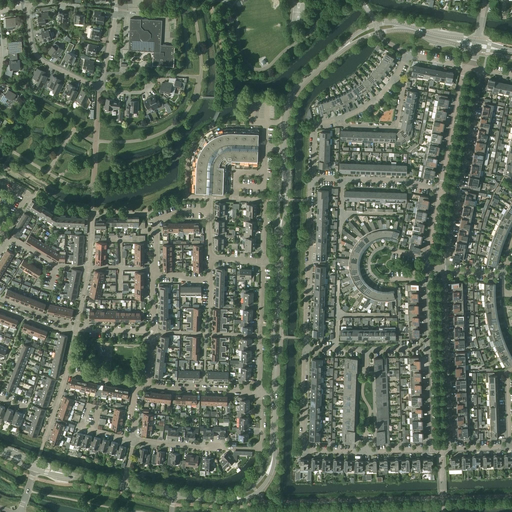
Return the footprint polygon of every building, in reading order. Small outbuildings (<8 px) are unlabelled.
[(96,22),(103,24),(105,17),(101,16),(102,12),(95,11),(93,19),(97,20),(96,22)] [(42,16),(38,16),(39,25),(46,24),(46,21),(49,21),(48,12),(41,13),(42,16)] [(58,20),(68,22),(69,14),(59,13),(58,20)] [(75,14),(74,24),(84,25),(85,15),(75,14)] [(18,23),(18,22),(18,21),(20,21),(20,20),(19,21),(19,16),(16,17),(16,15),(4,17),(5,17),(5,22),(2,23),(4,23),(4,28),(8,27),(8,30),(13,29),(13,28),(15,28),(15,27),(16,27),(17,27),(17,26),(18,26),(18,25),(18,24),(18,23)] [(130,19),(129,43),(129,50),(153,52),(152,66),(174,67),(175,46),(161,45),(162,20),(130,19)] [(89,38),(98,40),(101,29),(91,28),(90,28),(90,30),(91,31),(90,35),(89,35),(88,37),(89,37),(89,38)] [(44,42),(53,39),(50,29),(41,32),(44,42)] [(23,52),(21,41),(8,42),(8,46),(8,49),(9,53),(23,52)] [(77,55),(71,52),(74,45),(70,43),(65,52),(67,53),(64,59),(73,63),(77,55)] [(48,51),(56,58),(63,50),(57,44),(54,47),(53,46),(48,51)] [(86,54),(95,56),(97,46),(88,44),(86,54)] [(394,58),(394,57),(386,53),(385,55),(384,57),(383,58),(390,63),(392,65),(394,62),(392,60),(393,57),(394,58)] [(388,66),(390,63),(383,58),(381,60),(380,62),(379,63),(386,69),(388,70),(390,68),(388,66)] [(17,69),(17,68),(20,68),(20,60),(10,61),(10,65),(8,65),(6,74),(12,75),(13,72),(14,72),(15,72),(16,71),(16,70),(17,70),(17,69)] [(86,71),(93,73),(94,66),(93,66),(94,62),(85,60),(83,68),(86,69),(86,71)] [(384,71),(386,69),(379,63),(378,65),(375,68),(382,74),(384,76),(386,73),(384,71)] [(417,76),(419,67),(413,66),(412,70),(410,69),(409,74),(411,75),(411,77),(417,78),(417,76)] [(45,72),(37,68),(36,71),(34,71),(33,74),(35,74),(33,78),(36,79),(36,80),(36,81),(38,82),(37,85),(42,87),(46,78),(43,76),(45,72)] [(382,74),(375,68),(372,71),(371,73),(377,79),(379,81),(381,78),(380,77),(382,74)] [(447,71),(447,72),(445,81),(453,83),(454,78),(452,77),(453,73),(447,71)] [(377,79),(371,73),(368,76),(367,77),(373,84),(374,86),(377,83),(375,81),(377,79)] [(62,86),(59,85),(61,81),(56,78),(52,76),(49,82),(47,81),(44,87),(46,88),(48,85),(52,87),(51,90),(55,92),(58,94),(62,86)] [(373,84),(367,77),(365,79),(363,80),(362,81),(367,88),(369,90),(372,88),(370,86),(373,84)] [(492,91),(494,81),(488,79),(487,84),(485,84),(484,89),(492,91)] [(367,88),(362,81),(360,83),(357,85),(362,92),(364,94),(366,92),(365,90),(367,88)] [(166,84),(162,83),(160,92),(165,93),(164,94),(167,96),(168,95),(169,93),(174,94),(175,88),(174,88),(174,87),(175,84),(166,82),(166,84)] [(67,97),(68,97),(74,100),(77,94),(73,92),(75,87),(72,86),(73,85),(69,84),(67,86),(64,92),(67,93),(67,95),(67,96),(67,97)] [(362,92),(357,85),(355,86),(352,89),(357,96),(358,98),(361,96),(359,94),(362,92)] [(19,95),(17,94),(18,93),(7,87),(8,88),(4,94),(1,92),(1,93),(3,94),(1,96),(2,97),(1,100),(5,102),(6,101),(9,105),(14,100),(16,102),(17,101),(16,101),(19,95)] [(357,96),(352,89),(348,91),(346,92),(351,100),(352,102),(355,100),(354,98),(357,96)] [(90,94),(82,90),(77,101),(85,105),(83,107),(87,109),(91,102),(87,100),(90,94)] [(351,100),(346,92),(345,93),(341,95),(345,103),(346,105),(349,104),(348,101),(351,100)] [(447,98),(447,96),(439,94),(438,101),(447,102),(448,99),(447,98)] [(345,103),(341,95),(337,97),(335,97),(339,106),(340,108),(343,107),(342,104),(345,103)] [(149,99),(145,101),(146,104),(145,104),(146,107),(147,106),(148,109),(154,106),(154,108),(158,106),(159,110),(164,107),(162,102),(160,103),(158,98),(156,99),(154,96),(151,98),(151,99),(149,100),(149,99)] [(339,106),(335,97),(331,99),(329,100),(332,108),(333,110),(336,109),(335,107),(339,106)] [(106,99),(105,109),(112,110),(113,108),(119,109),(120,102),(113,101),(114,100),(106,99)] [(332,108),(329,100),(325,101),(323,102),(326,110),(327,113),(330,112),(329,109),(332,108)] [(138,101),(130,101),(130,108),(126,108),(126,116),(132,116),(132,112),(137,112),(138,101)] [(326,110),(323,102),(321,102),(317,103),(320,114),(323,113),(323,111),(326,110)] [(410,129),(411,124),(402,123),(401,128),(402,128),(401,129),(399,131),(407,142),(410,139),(410,137),(411,137),(413,130),(410,129)] [(258,165),(258,145),(259,130),(232,129),(227,129),(223,130),(217,131),(213,133),(209,136),(205,139),(202,142),(198,147),(196,151),(194,156),(193,161),(193,166),(192,192),(211,193),(219,193),(227,193),(228,167),(225,167),(225,163),(228,161),(231,161),(231,164),(258,165)] [(320,132),(320,138),(329,138),(332,139),(332,136),(329,136),(330,130),(324,130),(324,132),(320,132)] [(407,142),(399,131),(396,133),(395,133),(389,133),(389,141),(394,142),(394,145),(401,145),(401,144),(404,144),(407,142)] [(490,135),(487,135),(478,133),(477,137),(478,137),(478,139),(486,140),(489,141),(490,135)] [(488,147),(485,146),(476,144),(475,148),(476,148),(475,151),(484,152),(486,153),(488,147)] [(438,150),(428,148),(426,147),(425,153),(436,155),(436,153),(437,153),(438,150)] [(486,153),(484,152),(475,151),(475,153),(474,153),(473,156),(483,158),(485,159),(486,153)] [(436,155),(425,153),(424,153),(423,159),(426,159),(436,161),(436,158),(435,157),(436,155)] [(485,159),(483,158),(473,156),(472,160),(473,160),(473,162),(482,164),(484,164),(485,159)] [(329,161),(319,161),(318,161),(318,167),(323,167),(323,169),(328,169),(329,161)] [(433,167),(425,165),(423,165),(421,171),(433,173),(434,169),(433,169),(433,167)] [(433,177),(433,173),(421,171),(420,177),(431,179),(432,177),(433,177)] [(479,191),(481,182),(478,182),(469,180),(468,184),(469,184),(468,186),(473,187),(473,189),(479,191)] [(327,196),(328,188),(322,188),(322,190),(317,190),(317,196),(327,196)] [(477,200),(478,194),(467,192),(467,194),(466,194),(465,198),(475,200),(477,200)] [(35,212),(40,205),(32,200),(30,203),(32,205),(31,207),(30,208),(30,209),(35,212)] [(40,215),(45,207),(40,205),(35,212),(40,215)] [(45,218),(49,210),(45,207),(40,215),(45,218)] [(225,215),(225,209),(215,209),(215,215),(221,215),(221,218),(227,218),(227,215),(225,215)] [(28,222),(31,217),(27,214),(28,212),(26,210),(24,213),(21,218),(28,222)] [(49,220),(54,213),(49,210),(45,218),(49,220)] [(256,216),(256,210),(246,210),(246,215),(244,215),(244,218),(250,219),(250,216),(256,216)] [(511,220),(511,219),(511,213),(506,210),(503,214),(511,220)] [(56,223),(58,215),(54,213),(49,220),(53,223),(54,222),(56,223)] [(509,224),(511,220),(503,214),(501,219),(509,224)] [(85,221),(88,221),(88,217),(80,217),(79,225),(84,226),(85,225),(85,223),(85,221)] [(25,228),(28,222),(21,218),(18,223),(25,228)] [(142,228),(142,222),(139,222),(139,218),(133,218),(133,226),(139,226),(139,228),(142,228)] [(227,221),(227,218),(221,218),(221,220),(215,220),(215,226),(225,226),(225,221),(227,221)] [(256,227),(256,222),(250,221),(250,219),(244,218),(244,221),(246,221),(246,227),(256,227)] [(386,237),(386,228),(382,228),(381,219),(377,220),(379,228),(380,238),(386,237)] [(507,229),(509,224),(501,219),(498,225),(507,229)] [(400,236),(400,232),(399,232),(400,231),(396,230),(398,221),(394,220),(393,229),(391,238),(396,239),(398,235),(400,236)] [(380,238),(379,228),(375,229),(372,221),(369,222),(372,230),(375,239),(380,238)] [(22,233),(25,228),(18,223),(15,228),(22,233)] [(375,239),(372,230),(369,232),(364,224),(361,226),(366,233),(371,241),(375,239)] [(505,234),(507,229),(498,225),(496,230),(505,234)] [(225,232),(225,226),(215,226),(215,231),(221,232),(221,235),(227,235),(227,232),(225,232)] [(371,241),(366,233),(363,235),(354,226),(352,229),(360,238),(367,244),(371,241)] [(256,233),(256,227),(246,227),(246,232),(244,232),(243,235),(249,236),(250,233),(256,233)] [(19,238),(22,233),(15,228),(11,234),(19,238)] [(503,239),(505,234),(496,230),(493,236),(503,239)] [(367,244),(360,238),(358,240),(348,233),(346,235),(356,243),(363,248),(367,244)] [(469,242),(470,236),(468,235),(458,234),(457,237),(458,238),(458,240),(466,241),(469,242)] [(31,245),(35,238),(30,235),(26,242),(31,245)] [(226,238),(227,235),(221,235),(220,237),(214,237),(214,243),(224,243),(224,238),(226,238)] [(255,244),(255,239),(249,238),(249,236),(243,235),(243,238),(245,238),(245,244),(255,244)] [(503,239),(493,236),(491,241),(501,244),(503,239)] [(36,249),(41,242),(35,238),(31,245),(36,249)] [(469,242),(466,241),(458,240),(458,242),(457,242),(456,245),(465,247),(468,248),(469,242)] [(499,249),(501,244),(491,241),(490,247),(499,249)] [(41,252),(46,245),(41,242),(36,249),(41,252)] [(360,253),(363,248),(356,243),(354,246),(346,242),(344,245),(352,249),(360,253)] [(419,246),(418,246),(418,244),(410,243),(409,249),(418,251),(418,250),(419,246)] [(47,255),(51,248),(46,245),(41,252),(47,255)] [(498,255),(499,249),(490,247),(488,252),(498,255)] [(51,258),(56,251),(51,248),(47,255),(51,258)] [(14,254),(7,249),(5,254),(11,258),(14,254)] [(360,253),(352,249),(351,252),(342,250),(341,253),(350,255),(359,258),(360,253)] [(59,253),(56,251),(51,258),(57,261),(57,260),(58,261),(58,263),(59,263),(65,263),(66,252),(60,252),(59,253)] [(467,254),(464,253),(456,251),(455,254),(454,253),(454,257),(453,257),(453,258),(454,257),(465,260),(467,254)] [(325,262),(325,253),(316,253),(316,259),(320,259),(320,261),(325,262)] [(8,263),(11,258),(5,254),(2,259),(8,263)] [(0,263),(6,267),(8,263),(2,259),(0,261),(0,263)] [(24,269),(28,262),(24,259),(20,266),(24,269)] [(28,272),(32,265),(28,262),(24,269),(28,272)] [(325,273),(325,265),(320,264),(320,266),(316,266),(315,272),(325,273)] [(33,274),(37,268),(32,265),(28,272),(33,274)] [(37,277),(42,270),(37,268),(33,274),(37,277)] [(245,279),(246,269),(240,269),(240,275),(237,275),(237,281),(240,281),(245,281),(245,279)] [(251,269),(246,269),(245,279),(251,279),(251,281),(254,281),(254,275),(251,275),(251,269)] [(361,278),(359,273),(350,276),(342,279),(343,282),(352,279),(353,282),(361,278)] [(79,282),(80,277),(67,274),(67,277),(71,278),(70,281),(79,282)] [(357,288),(364,282),(361,278),(353,282),(345,286),(347,290),(355,285),(357,288)] [(362,293),(368,286),(364,282),(357,288),(350,294),(353,296),(359,291),(362,293)] [(77,294),(78,288),(65,285),(65,288),(68,289),(68,292),(77,294)] [(368,297),(372,289),(368,286),(362,293),(357,300),(359,302),(365,295),(368,297)] [(248,289),(242,289),(242,292),(241,292),(241,298),(243,298),(253,298),(253,293),(248,292),(248,289)] [(374,300),(377,291),(372,289),(368,297),(364,304),(367,306),(371,298),(374,300)] [(14,300),(17,293),(12,291),(9,298),(14,300)] [(381,301),(382,292),(377,291),(374,300),(372,308),(375,309),(378,300),(381,301)] [(396,298),(396,295),(394,296),(393,291),(387,292),(388,301),(389,310),(392,309),(391,301),(395,300),(395,299),(396,298)] [(34,308),(37,300),(31,298),(29,306),(34,308)] [(253,304),(253,298),(243,298),(243,303),(241,303),(241,306),(248,306),(248,303),(253,304)] [(39,310),(42,302),(37,300),(34,308),(39,310)] [(54,314),(56,306),(49,304),(48,312),(54,314)] [(247,309),(248,306),(241,306),(241,309),(243,309),(243,315),(253,315),(253,310),(247,309)] [(95,320),(95,310),(90,310),(90,308),(87,308),(86,314),(89,315),(89,320),(95,320)] [(141,312),(136,311),(136,321),(141,321),(141,316),(144,316),(144,310),(141,310),(141,312)] [(252,321),(253,315),(243,315),(243,320),(241,320),(241,323),(247,323),(247,320),(252,321)] [(9,326),(12,318),(7,316),(4,324),(9,326)] [(15,328),(18,320),(12,318),(9,326),(15,328)] [(27,333),(31,325),(25,323),(22,331),(27,333)] [(247,326),(247,323),(241,323),(241,326),(242,326),(242,332),(252,332),(252,327),(247,326)] [(33,335),(36,327),(31,325),(27,333),(33,335)] [(39,338),(42,330),(36,327),(33,335),(39,338)] [(500,332),(499,327),(489,329),(491,335),(500,332)] [(44,340),(47,332),(42,330),(39,338),(44,340)] [(322,338),(323,330),(313,330),(312,335),(317,335),(317,337),(322,338)] [(502,337),(500,332),(491,335),(489,336),(490,341),(493,341),(502,337)] [(59,334),(58,341),(66,343),(67,336),(59,334)] [(495,346),(504,342),(502,337),(493,341),(495,346)] [(252,345),(252,339),(242,338),(242,344),(240,344),(240,347),(246,347),(246,344),(252,345)] [(506,347),(504,342),(495,346),(497,351),(506,347)] [(30,353),(32,347),(24,344),(22,350),(30,353)] [(251,356),(251,350),(246,350),(246,347),(240,347),(240,356),(241,356),(251,356)] [(508,352),(506,347),(497,351),(499,357),(509,352),(508,352)] [(27,359),(30,353),(22,350),(19,356),(27,359)] [(502,362),(511,357),(509,352),(499,357),(497,358),(499,363),(502,362)] [(25,365),(27,359),(19,356),(17,362),(25,365)] [(251,362),(251,356),(241,356),(241,361),(239,361),(239,364),(246,364),(246,361),(251,362)] [(321,365),(322,357),(317,357),(316,359),(312,359),(311,365),(312,365),(321,365)] [(511,362),(511,358),(511,357),(502,362),(499,363),(502,368),(505,366),(505,367),(506,366),(507,368),(510,366),(509,364),(511,362)] [(386,367),(386,358),(374,359),(374,367),(386,367)] [(23,370),(25,365),(17,362),(15,367),(23,370)] [(245,367),(246,364),(239,364),(239,367),(241,367),(241,373),(251,373),(251,367),(245,367)] [(21,376),(23,370),(15,367),(13,373),(21,376)] [(497,381),(497,375),(494,375),(494,372),(485,373),(486,382),(488,382),(497,381)] [(19,381),(21,376),(13,373),(11,378),(19,381)] [(250,379),(251,373),(241,373),(241,378),(239,378),(239,381),(245,381),(245,378),(250,379)] [(56,379),(47,376),(46,379),(43,378),(42,381),(54,385),(56,379)] [(16,387),(19,381),(11,378),(8,384),(16,387)] [(75,388),(77,379),(72,378),(71,383),(68,382),(66,388),(70,389),(70,387),(75,388)] [(54,385),(42,381),(41,384),(45,385),(44,387),(52,390),(54,385)] [(97,384),(92,382),(90,392),(95,393),(95,395),(98,395),(99,389),(96,389),(97,384)] [(14,392),(16,387),(8,384),(6,389),(14,392)] [(107,395),(109,386),(103,385),(102,390),(99,389),(98,395),(101,396),(101,397),(106,398),(107,395)] [(25,397),(30,398),(34,388),(31,387),(29,391),(28,390),(25,397)] [(51,396),(52,390),(44,387),(43,390),(39,389),(38,392),(51,396)] [(49,401),(51,396),(38,392),(37,394),(41,396),(40,398),(49,401)] [(181,404),(181,395),(176,395),(176,400),(173,400),(173,406),(176,406),(176,404),(181,404)] [(200,407),(200,401),(197,401),(197,395),(192,395),(191,405),(197,405),(196,407),(200,407)] [(73,405),(74,400),(64,396),(63,401),(73,405)] [(230,402),(227,402),(227,396),(222,396),(222,406),(227,406),(227,408),(230,408),(230,402)] [(244,397),(238,397),(238,400),(240,400),(240,405),(249,406),(250,400),(244,400),(244,397)] [(47,407),(49,401),(40,398),(39,401),(36,400),(35,403),(47,407)] [(71,410),(73,405),(63,401),(61,406),(71,410)] [(249,411),(249,406),(240,405),(239,411),(238,411),(237,414),(244,414),(244,411),(249,411)] [(34,406),(33,409),(36,410),(35,413),(44,415),(46,410),(34,406)] [(71,410),(61,406),(59,411),(70,414),(71,410)] [(12,424),(14,417),(11,416),(13,410),(8,408),(6,413),(4,418),(9,420),(9,422),(12,424)] [(20,427),(23,420),(20,419),(22,414),(16,411),(14,417),(12,424),(20,427)] [(68,420),(70,414),(59,411),(58,416),(68,420)] [(42,421),(44,415),(35,413),(34,415),(31,414),(30,417),(42,421)] [(244,417),(244,414),(237,414),(237,417),(239,417),(239,422),(249,423),(249,417),(244,417)] [(40,426),(42,421),(30,417),(29,419),(33,421),(32,423),(40,426)] [(56,422),(54,427),(64,430),(66,425),(56,422)] [(249,428),(249,423),(239,422),(239,428),(237,428),(237,431),(243,431),(243,428),(249,428)] [(39,432),(40,426),(32,423),(31,426),(27,425),(26,428),(39,432)] [(173,437),(174,428),(169,428),(169,426),(166,425),(165,432),(168,432),(167,437),(170,437),(173,437)] [(181,433),(182,427),(179,427),(179,429),(178,428),(178,426),(175,426),(174,428),(173,437),(178,438),(178,433),(181,433)] [(208,438),(209,428),(204,428),(204,427),(200,426),(200,433),(203,433),(203,438),(208,438)] [(63,435),(64,430),(54,427),(53,432),(63,435)] [(189,439),(190,430),(185,429),(185,427),(182,427),(181,433),(184,434),(184,438),(187,439),(189,439)] [(217,433),(217,427),(214,427),(214,429),(209,428),(208,438),(214,438),(214,433),(217,433)] [(220,427),(217,427),(217,433),(220,433),(220,438),(225,438),(225,429),(220,429),(220,427)] [(37,437),(39,432),(26,428),(25,430),(29,431),(28,434),(37,437)] [(195,430),(190,430),(189,439),(195,440),(195,435),(198,435),(199,429),(196,429),(195,430)] [(499,436),(499,430),(490,430),(487,430),(487,436),(490,436),(490,439),(496,439),(496,436),(499,436)] [(243,434),(243,431),(237,431),(237,434),(236,434),(236,440),(238,440),(248,440),(248,434),(243,434)] [(470,431),(467,431),(458,431),(458,435),(459,435),(459,437),(460,437),(460,440),(458,440),(469,440),(469,437),(470,437),(470,431)] [(61,440),(63,435),(53,432),(51,436),(61,440)] [(82,440),(82,437),(83,434),(77,433),(76,437),(73,436),(71,444),(74,445),(75,443),(80,445),(82,440)] [(319,442),(319,434),(310,434),(310,440),(314,440),(314,442),(319,442)] [(90,442),(91,439),(92,436),(86,435),(85,438),(84,440),(82,440),(80,445),(80,447),(83,447),(83,445),(89,447),(90,442)] [(59,445),(61,440),(51,436),(49,441),(59,445)] [(99,444),(100,441),(101,439),(95,437),(94,440),(93,442),(90,442),(89,447),(88,449),(92,450),(92,448),(98,449),(99,444)] [(108,446),(108,444),(109,441),(103,439),(102,445),(99,444),(98,449),(97,451),(100,452),(101,450),(106,451),(108,446)] [(116,450),(117,446),(118,443),(112,441),(111,444),(110,447),(108,446),(106,451),(106,453),(109,454),(109,452),(115,453),(116,450)] [(123,458),(125,450),(126,447),(120,446),(119,451),(116,450),(115,453),(114,457),(117,458),(118,456),(123,458)] [(147,450),(140,449),(138,460),(146,461),(146,464),(149,464),(150,456),(147,456),(147,450)] [(163,463),(164,452),(158,451),(157,455),(153,455),(152,463),(156,464),(156,462),(161,462),(161,463),(163,463)] [(227,452),(221,457),(223,459),(221,461),(223,464),(222,465),(223,465),(222,466),(225,469),(229,465),(229,466),(234,461),(235,462),(237,460),(237,455),(233,454),(231,457),(227,452)] [(172,458),(168,458),(167,464),(171,465),(171,462),(179,463),(180,454),(172,453),(172,458)] [(198,461),(198,456),(197,456),(194,455),(194,456),(187,455),(186,460),(183,460),(182,468),(185,468),(186,465),(197,467),(198,461)] [(494,466),(493,457),(486,457),(486,456),(485,455),(484,455),(483,456),(483,457),(483,467),(494,466)] [(504,466),(504,456),(497,457),(497,456),(496,456),(496,455),(495,455),(494,455),(493,456),(493,457),(494,466),(504,466)] [(472,467),(472,457),(465,458),(465,457),(464,456),(463,456),(462,456),(462,457),(461,457),(461,458),(462,467),(472,467)] [(483,467),(483,457),(476,457),(475,457),(475,456),(474,456),(473,456),(472,456),(472,457),(472,467),(483,467)] [(207,458),(207,457),(202,457),(202,467),(205,467),(205,469),(213,470),(213,465),(214,465),(214,462),(213,462),(214,458),(207,458)] [(322,469),(322,460),(315,459),(314,458),(313,458),(312,458),(311,458),(311,459),(311,469),(322,469)] [(333,470),(333,460),(326,460),(326,459),(325,459),(325,458),(324,458),(323,458),(322,459),(322,460),(322,469),(322,472),(326,472),(327,472),(327,470),(333,470)] [(344,470),(344,460),(336,460),(336,459),(335,458),(334,458),(334,459),(333,459),(333,460),(333,470),(344,470)] [(398,470),(398,460),(398,459),(397,459),(397,458),(396,458),(395,458),(395,459),(394,459),(394,460),(387,460),(387,470),(398,470)] [(409,469),(409,460),(409,459),(408,459),(408,458),(407,458),(406,458),(405,459),(405,460),(398,460),(398,470),(409,469)] [(420,469),(420,459),(419,459),(419,458),(418,458),(417,458),(416,458),(416,459),(409,460),(409,469),(420,469)] [(462,467),(461,458),(451,458),(450,458),(450,459),(449,459),(449,460),(449,461),(450,461),(450,462),(451,462),(451,467),(449,467),(449,470),(462,469),(462,467)] [(311,469),(311,459),(300,459),(299,459),(299,460),(298,460),(298,461),(299,462),(300,463),(300,469),(311,469)] [(354,470),(355,461),(347,461),(347,460),(347,459),(346,459),(345,459),(344,459),(344,460),(344,470),(354,470)] [(365,471),(365,461),(358,461),(358,460),(357,459),(356,459),(355,460),(355,461),(354,470),(365,471)] [(376,471),(376,461),(376,460),(375,460),(375,459),(374,459),(373,459),(373,460),(372,461),(365,461),(365,471),(376,471)] [(387,470),(387,460),(387,459),(386,459),(385,459),(384,459),(384,460),(383,460),(383,461),(376,461),(376,471),(387,470)] [(431,469),(431,463),(431,462),(432,462),(432,461),(432,460),(432,459),(431,459),(420,459),(420,469),(431,469)]
